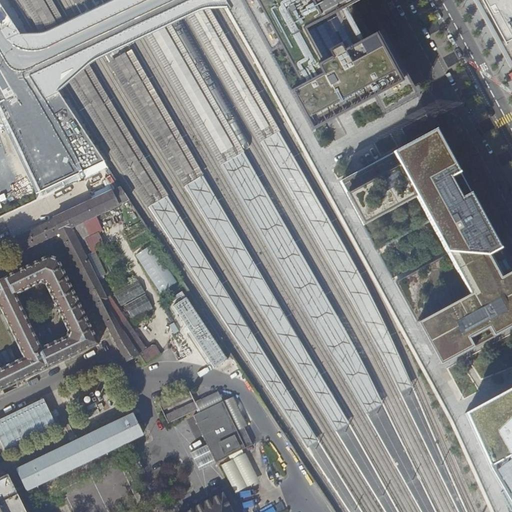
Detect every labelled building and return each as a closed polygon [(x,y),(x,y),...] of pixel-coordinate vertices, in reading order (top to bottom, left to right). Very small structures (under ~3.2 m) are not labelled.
[(263,0),(243,9),(268,55),(277,50),(319,127),(376,96),(371,86),(403,69),(399,62),(383,32),(382,33),(381,32),(362,42),(358,34),(360,32),(357,25),(354,20),(351,21),(346,13),(354,8),(354,7),(355,6),(352,0),(263,0)] [(511,0),(473,0),(480,12),(506,61),(511,70),(511,69),(511,0)] [(393,284),(433,357),(511,314),(511,293),(491,255),(500,250),(494,239),(481,215),(467,189),(456,169),(442,141),(379,175),(373,165),(339,183),(376,251),(430,222),(448,255),(393,284)] [(100,168),(78,178),(83,187),(90,202),(12,240),(19,253),(22,252),(58,234),(110,332),(124,359),(125,362),(140,355),(140,354),(146,350),(110,298),(107,299),(97,279),(106,275),(94,251),(85,256),(79,242),(99,232),(92,218),(118,206),(118,205),(129,200),(122,188),(112,192),(100,168)] [(31,193),(51,183),(45,168),(24,178),(31,193)] [(136,256),(161,294),(177,283),(153,245),(136,256)] [(0,391),(45,370),(98,344),(57,260),(48,257),(0,279),(0,391)] [(165,303),(176,322),(170,325),(175,335),(182,331),(202,367),(211,362),(216,370),(227,364),(188,291),(165,303)] [(131,310),(135,317),(154,309),(149,299),(137,305),(138,307),(131,310)] [(511,388),(464,414),(499,494),(511,488),(511,489),(511,388)] [(158,403),(168,424),(198,410),(188,389),(158,403)] [(47,399),(0,416),(0,440),(3,449),(58,428),(47,399)] [(223,402),(193,417),(216,462),(252,445),(241,423),(234,427),(223,402)] [(18,469),(28,490),(114,449),(143,435),(133,415),(18,469)] [(246,452),(222,464),(235,492),(260,481),(246,452)] [(0,511),(25,511),(8,474),(0,477),(0,511)] [(189,511),(232,511),(233,511),(232,508),(231,508),(225,496),(226,495),(225,493),(214,499),(213,498),(211,499),(212,500),(205,503),(205,502),(202,503),(203,504),(195,508),(195,507),(193,508),(194,510),(189,511)]
